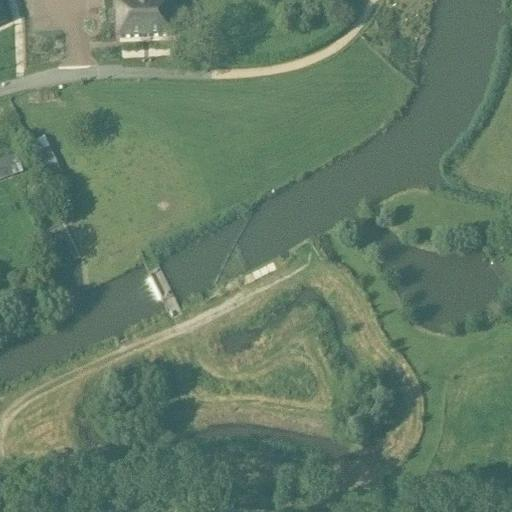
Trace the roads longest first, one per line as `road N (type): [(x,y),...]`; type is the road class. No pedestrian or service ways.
road 1 (track): [(295,270),(22,402),(3,445),(7,511)]
road 2 (residential): [(0,88),(91,73),(277,70),(334,49),(368,12)]
